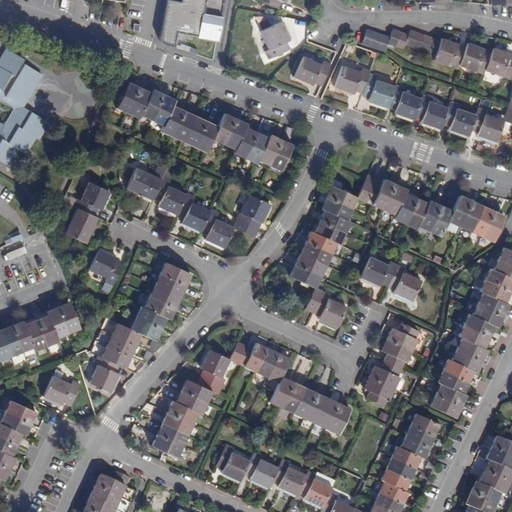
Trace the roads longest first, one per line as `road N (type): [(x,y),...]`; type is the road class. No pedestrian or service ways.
road 1 (unclassified): [(0,8),(337,121)]
road 2 (residential): [(94,437),(236,287)]
road 3 (residential): [(236,287),(257,318),(350,363),(376,305)]
road 4 (residential): [(236,287),(295,213),(337,121)]
road 5 (residential): [(511,31),(460,18),(330,20)]
road 6 (unclassified): [(337,121),(511,176)]
road 7 (residential): [(251,511),(94,437)]
road 8 (residential): [(502,368),(434,511)]
road 9 (residential): [(0,310),(56,288),(38,245),(0,260)]
road 10 (residential): [(94,437),(55,419),(13,511)]
road 11 (residential): [(124,227),(218,270),(236,287)]
